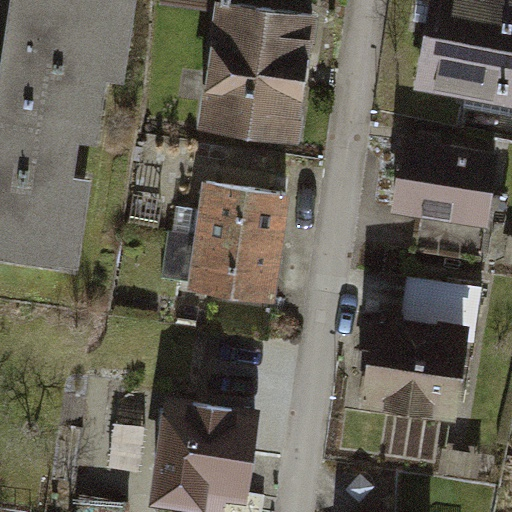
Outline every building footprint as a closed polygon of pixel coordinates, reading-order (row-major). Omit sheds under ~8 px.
[(142,72),(151,0),(22,0),(11,90),(0,88),(0,250),(98,263),(109,171),(87,168),(91,138),(118,141),(126,70),(142,72)] [(162,0),(162,2),(218,9),(219,0),(162,0)] [(320,7),(266,0),(221,0),(205,123),(302,136),(320,7)] [(511,96),(511,0),(449,0),(434,83),(511,96)] [(511,225),(511,133),(422,122),(410,212),(511,225)] [(328,182),(214,167),(198,284),(312,299),(328,182)] [(418,316),(391,314),(383,406),(494,415),(505,273),(422,267),(418,316)] [(286,399),(180,387),(166,504),(237,511),(246,511),(249,492),(275,495),(286,399)]
